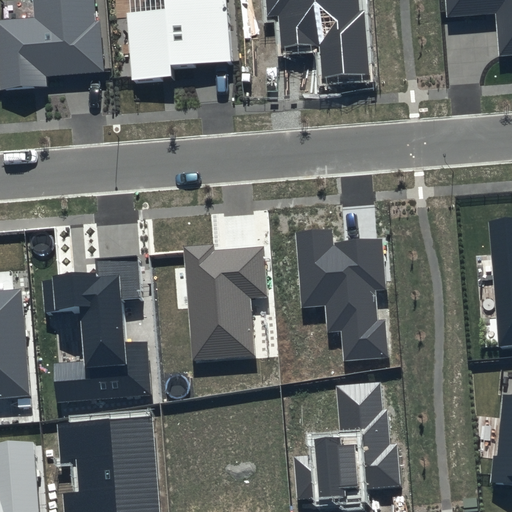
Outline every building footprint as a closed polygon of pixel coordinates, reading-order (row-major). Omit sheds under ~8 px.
[(93,0),(34,0),(36,18),(0,20),(0,91),(48,88),(48,77),(104,73),(100,21),(95,21),(93,0)] [(225,0),(165,0),(166,10),(127,13),(132,80),(172,77),(171,65),(230,61),(225,0)] [(267,0),(268,16),(280,15),(282,48),(321,46),(323,78),(369,75),(365,11),(360,11),(359,0),(267,0)] [(511,0),(445,0),(447,16),(497,13),(500,55),(511,54),(511,0)] [(511,218),(487,221),(496,348),(511,346),(511,218)] [(332,230),(297,233),(303,307),(325,305),(327,334),(341,333),(343,361),(388,357),(385,319),(378,320),(376,290),(385,289),(381,238),(333,242),(332,230)] [(213,244),(183,246),(191,363),(255,359),(251,298),(266,297),(262,247),(214,250),(213,244)] [(139,297),(136,257),(97,260),(98,275),(42,280),(45,315),(77,312),(81,358),(51,361),(55,406),(154,397),(149,339),(124,341),(121,299),(139,297)] [(0,396),(31,394),(22,286),(0,287),(0,396)] [(380,383),(337,387),(341,436),(308,439),(310,454),(293,455),(297,503),(316,502),(317,511),(355,511),(368,511),(367,488),(399,485),(396,444),(390,445),(387,409),(382,409),(380,383)] [(511,394),(503,394),(497,454),(491,454),(488,483),(511,485),(511,394)] [(265,459),(261,407),(192,412),(194,447),(164,449),(168,511),(229,511),(229,507),(274,503),(271,458),(265,459)] [(158,511),(151,417),(57,425),(60,463),(76,461),(79,492),(62,493),(63,511),(158,511)] [(0,511),(39,511),(35,444),(0,446),(0,511)] [(477,497),(463,498),(464,511),(478,511),(477,497)]
